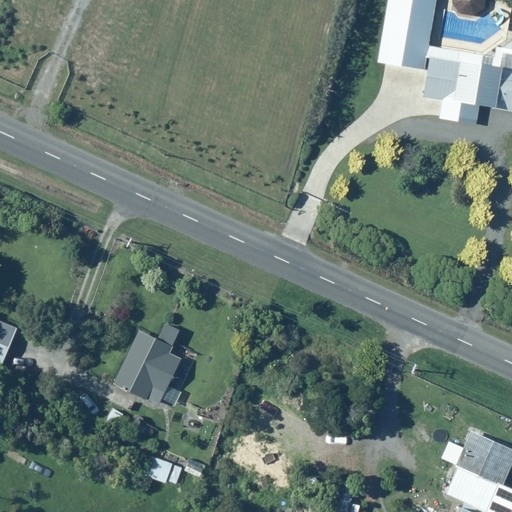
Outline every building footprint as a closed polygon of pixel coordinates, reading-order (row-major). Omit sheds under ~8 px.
[(434,0),(386,0),(375,60),(424,69),(422,96),(440,97),(438,119),(476,122),(478,103),(494,105),(494,111),(511,113),(511,48),(503,47),(501,64),(483,61),(484,55),(462,52),(463,48),(429,43),(434,0)] [(452,0),(453,2),(453,3),(454,5),(454,6),(455,7),(456,8),(457,9),(458,10),(459,11),(461,12),(462,13),(463,13),(465,14),(466,14),(468,14),(469,14),(471,14),(472,14),(474,14),(475,13),(477,13),(478,12),(479,11),(480,10),(482,9),(483,8),(483,7),(484,6),(485,4),(486,3),(486,2),(486,0),(452,0)] [(0,371),(3,372),(21,329),(0,319),(0,371)] [(166,320),(157,338),(138,330),(114,385),(159,405),(181,357),(172,353),(183,328),(166,320)] [(511,465),(511,447),(469,428),(461,444),(448,438),(440,455),(458,464),(444,493),(462,501),(456,511),(490,511),(491,511),(511,511),(511,485),(504,482),(511,465)] [(152,452),(143,474),(165,485),(167,481),(178,486),(187,469),(152,452)] [(325,511),(281,511),(276,511),(357,511),(360,504),(350,501),(356,481),(336,476),(325,511)]
